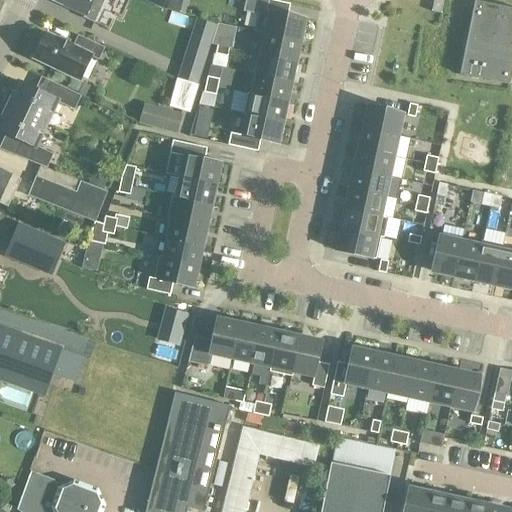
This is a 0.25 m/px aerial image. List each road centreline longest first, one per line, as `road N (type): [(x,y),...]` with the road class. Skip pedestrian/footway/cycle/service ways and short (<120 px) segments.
road 1 (residential): [(291,278),(511,329)]
road 2 (residential): [(291,278),(252,271),(273,168),(311,175)]
road 3 (residential): [(355,0),(311,175)]
